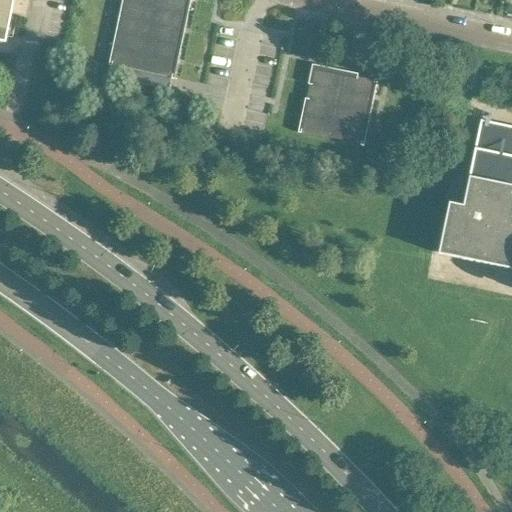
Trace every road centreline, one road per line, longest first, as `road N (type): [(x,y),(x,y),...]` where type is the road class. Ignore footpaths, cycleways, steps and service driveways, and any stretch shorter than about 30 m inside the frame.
road 1 (secondary): [(375,511),(317,447),(169,314),(0,196)]
road 2 (secondary): [(0,282),(195,433),(278,511)]
road 3 (residential): [(511,41),(307,0)]
